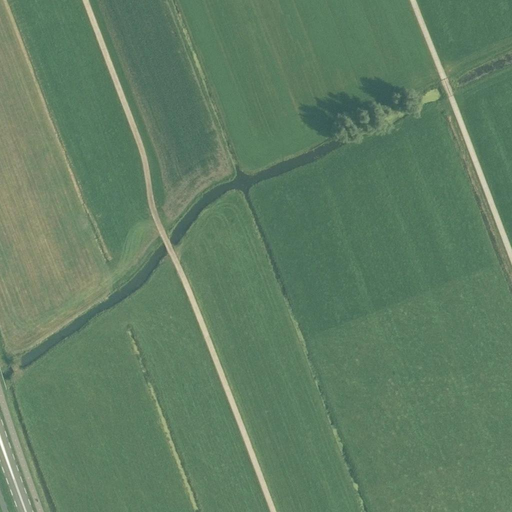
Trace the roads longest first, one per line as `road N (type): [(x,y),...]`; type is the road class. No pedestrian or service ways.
road 1 (track): [(84,0),(143,155),(155,220),(272,511)]
road 2 (track): [(413,0),(460,124)]
road 3 (unclassified): [(41,511),(0,392)]
